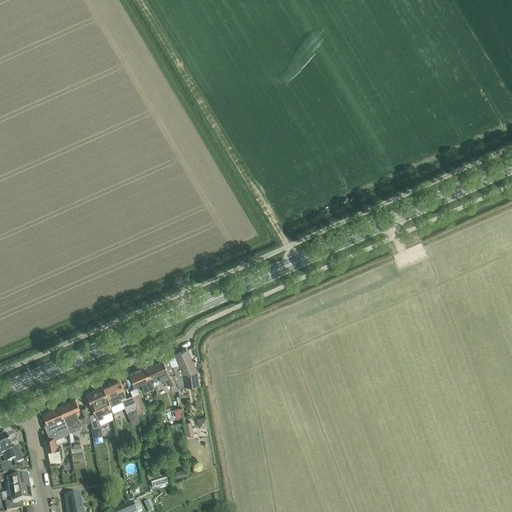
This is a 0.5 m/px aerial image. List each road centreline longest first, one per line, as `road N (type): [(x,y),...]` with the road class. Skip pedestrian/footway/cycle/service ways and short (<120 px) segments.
road 1 (primary): [(203,302),(511,166)]
road 2 (primary): [(203,302),(0,391)]
road 3 (residential): [(27,406),(184,338)]
